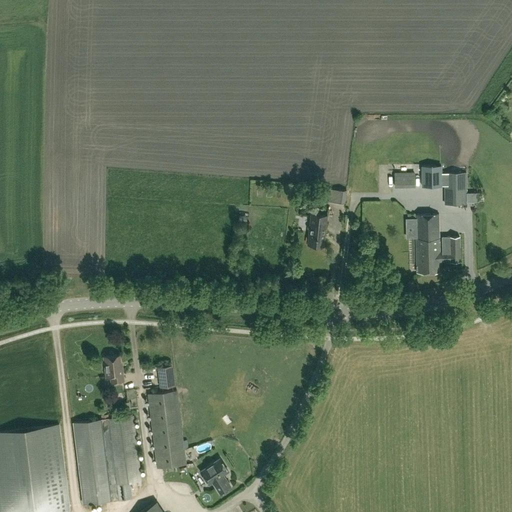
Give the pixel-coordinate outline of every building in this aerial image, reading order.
[(433,202),(434,171),(424,171),(424,202),(433,202)] [(445,172),(445,203),(466,203),(466,201),(466,193),(466,172),(445,172)] [(346,190),(327,188),(326,200),(345,202),(346,190)] [(323,245),(327,215),(310,213),(307,243),(323,245)] [(449,236),(442,236),(442,252),(439,252),(438,213),(415,214),(417,271),(440,271),(440,260),(450,260),(460,260),(459,236),(449,236)] [(246,215),(237,214),(236,223),(245,224),(246,215)] [(103,356),(106,376),(110,375),(111,381),(123,380),(122,367),(121,367),(119,354),(103,356)] [(164,386),(176,385),(173,365),(162,366),(164,386)] [(176,390),(148,393),(157,467),(185,464),(176,390)] [(140,480),(132,414),(73,422),(83,503),(131,497),(129,481),(140,480)] [(0,430),(0,511),(69,511),(59,423),(0,430)] [(219,458),(200,471),(209,484),(212,481),(220,493),(230,486),(222,474),(228,471),(219,458)] [(159,511),(153,503),(138,511),(159,511)]
